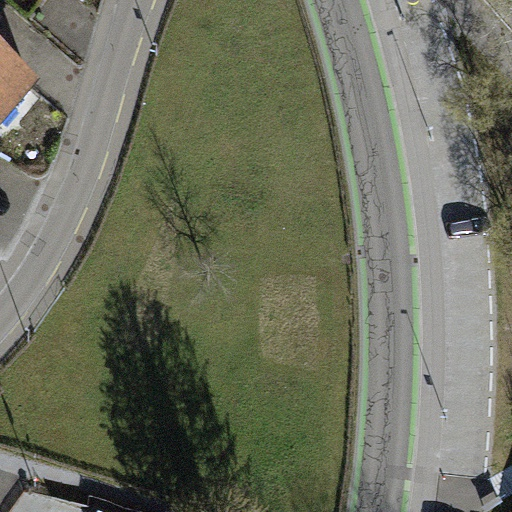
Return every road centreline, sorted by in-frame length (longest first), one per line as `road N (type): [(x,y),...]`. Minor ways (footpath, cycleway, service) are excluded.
road 1 (residential): [(335,0),(372,131),(387,238),(390,355),(376,511)]
road 2 (residential): [(137,0),(91,158),(56,239),(0,323)]
